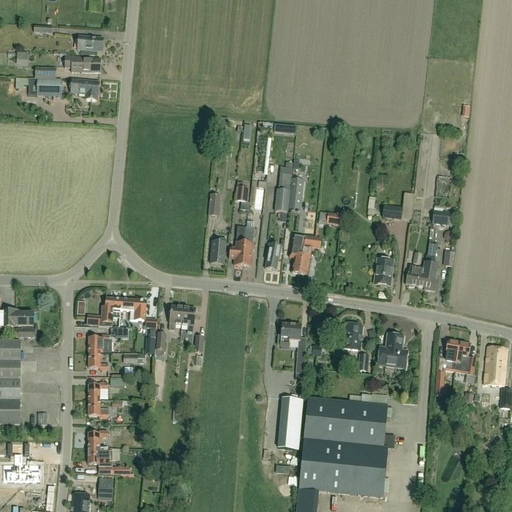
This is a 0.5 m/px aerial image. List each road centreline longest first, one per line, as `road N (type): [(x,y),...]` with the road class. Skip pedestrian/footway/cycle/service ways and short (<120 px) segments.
road 1 (residential): [(511,335),(155,277),(110,238)]
road 2 (unclassified): [(110,238),(133,0)]
road 3 (residential): [(60,511),(68,281)]
road 4 (unknown): [(431,317),(422,430),(402,511)]
